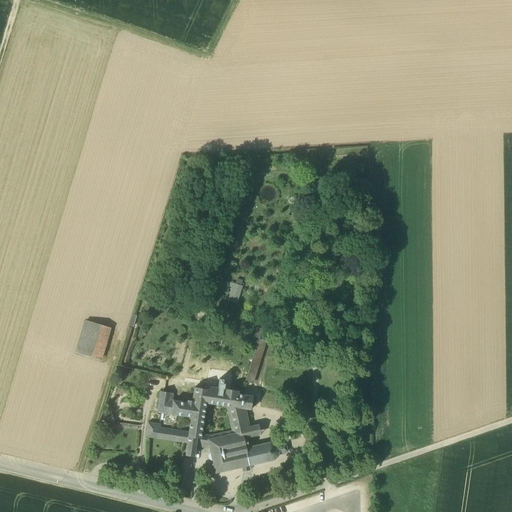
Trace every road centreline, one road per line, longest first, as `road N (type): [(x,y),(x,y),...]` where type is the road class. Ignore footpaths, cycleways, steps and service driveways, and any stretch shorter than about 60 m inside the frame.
road 1 (track): [(250,511),(511,421)]
road 2 (track): [(234,0),(206,59),(37,0)]
road 3 (residential): [(188,511),(0,467)]
